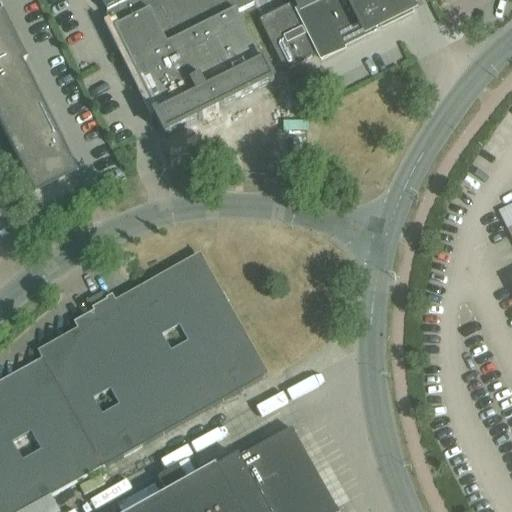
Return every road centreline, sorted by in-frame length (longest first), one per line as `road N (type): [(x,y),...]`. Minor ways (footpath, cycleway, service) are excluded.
road 1 (unclassified): [(0,312),(129,219),(189,205),(246,205),(388,236)]
road 2 (secondary): [(410,511),(389,459),(374,375),(371,336),(388,236)]
road 3 (unknown): [(22,0),(129,219)]
road 4 (secondary): [(388,236),(407,183),(458,102),(511,45)]
road 5 (unknown): [(511,342),(467,237),(511,156)]
